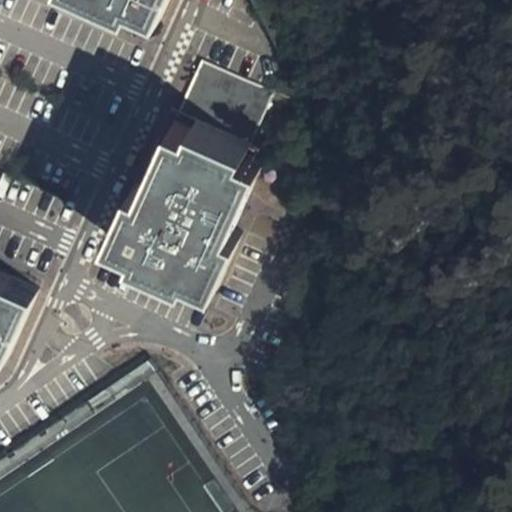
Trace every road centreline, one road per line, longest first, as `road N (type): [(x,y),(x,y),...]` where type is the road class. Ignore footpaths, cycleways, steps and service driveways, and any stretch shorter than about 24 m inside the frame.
road 1 (residential): [(73,289),(83,248),(190,0)]
road 2 (residential): [(234,359),(234,401),(306,511)]
road 3 (residential): [(103,315),(234,359)]
